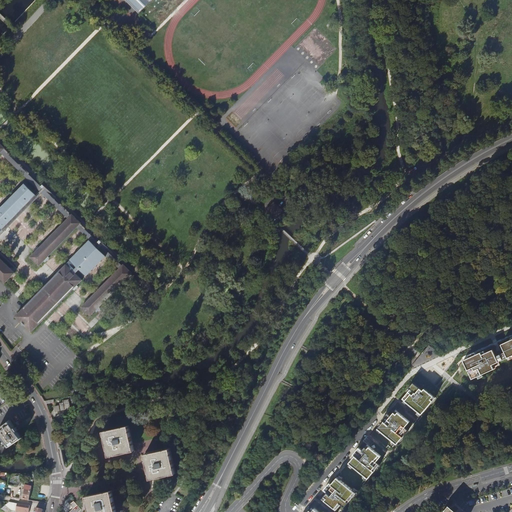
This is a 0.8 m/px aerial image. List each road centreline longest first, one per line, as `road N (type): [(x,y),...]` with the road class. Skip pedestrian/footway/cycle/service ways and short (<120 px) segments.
road 1 (secondary): [(202,509),(317,297),(431,186),(511,137)]
road 2 (residential): [(285,511),(301,465),(292,455),(276,461),(230,511)]
road 3 (residential): [(380,408),(290,511)]
road 4 (tertiary): [(54,464),(37,404),(0,348)]
road 5 (residential): [(401,511),(423,496),(511,469)]
